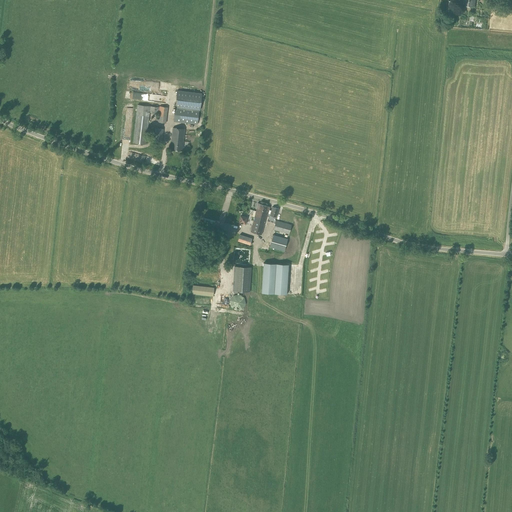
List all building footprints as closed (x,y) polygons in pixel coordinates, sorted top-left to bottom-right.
[(174,122),(198,124),(199,110),(200,110),(201,93),(177,91),(174,122)] [(159,107),(137,105),(133,143),(146,144),(150,113),(158,114),(157,122),(166,123),(168,107),(159,106),(159,107)] [(164,129),(155,128),(153,142),(162,143),(164,129)] [(185,129),(173,128),(170,150),(183,151),(185,129)] [(262,235),(268,213),(269,210),(270,207),(258,204),(256,209),(257,209),(250,232),(262,235)] [(271,211),(269,210),(268,213),(270,214),(270,215),(276,217),(279,209),(272,207),(271,211)] [(240,215),(238,223),(246,224),(248,217),(240,215)] [(276,221),(273,230),(289,234),(292,225),(276,221)] [(250,245),(252,238),(240,235),(238,241),(250,245)] [(273,235),(270,247),(284,251),(288,239),(273,235)] [(232,261),(248,261),(249,248),(233,247),(232,261)] [(289,265),(264,263),(262,293),(287,295),(289,265)] [(249,292),(251,268),(234,266),(233,291),(249,292)] [(298,291),(299,291),(299,282),(297,282),(296,290),(291,290),(291,292),(287,292),(287,294),(298,294),(298,291)] [(233,298),(232,300),(231,302),(231,304),(232,306),(234,308),(236,309),(239,309),(241,308),(243,307),(244,305),(244,303),(244,301),(243,298),(241,297),(239,296),(237,296),(235,296),(233,298)]
